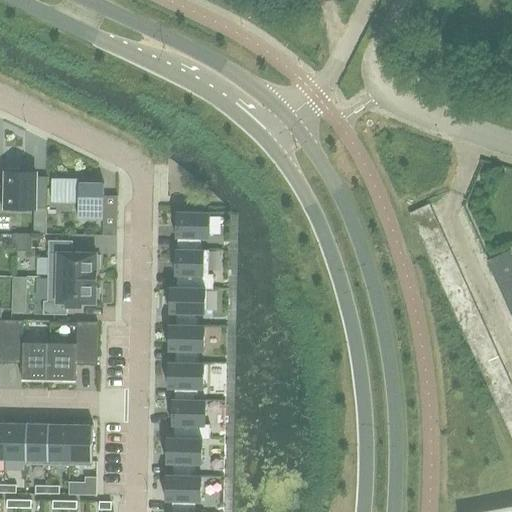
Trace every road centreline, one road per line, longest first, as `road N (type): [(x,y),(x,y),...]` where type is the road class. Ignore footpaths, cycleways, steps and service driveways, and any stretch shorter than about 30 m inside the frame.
road 1 (secondary): [(394,511),(398,423),(378,302),(349,210),(289,119)]
road 2 (residential): [(0,96),(146,168),(138,404)]
road 3 (secondary): [(267,140),(309,203),(344,293),(361,376),(362,511)]
road 4 (secondary): [(19,0),(185,78),(267,140)]
road 5 (secondary): [(289,119),(207,57),(91,0)]
road 6 (residential): [(372,81),(397,103),(511,146)]
road 7 (residential): [(289,119),(316,92),(367,0)]
road 8 (residential): [(138,404),(0,402)]
